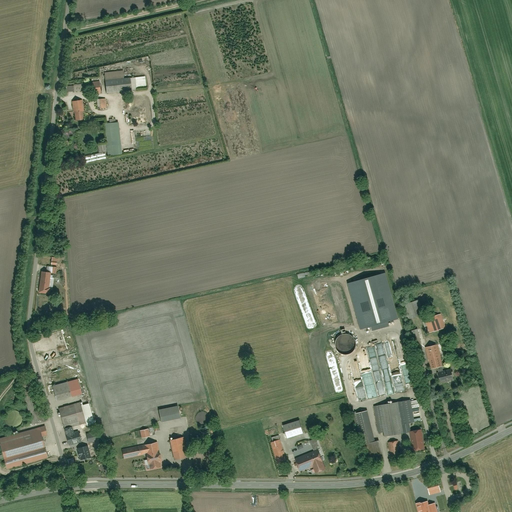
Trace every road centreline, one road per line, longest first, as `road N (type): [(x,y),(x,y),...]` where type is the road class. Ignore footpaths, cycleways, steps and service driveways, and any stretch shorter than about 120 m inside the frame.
road 1 (residential): [(68,487),(29,336),(68,0)]
road 2 (tertiary): [(438,464),(329,485),(68,487)]
road 3 (track): [(64,28),(208,0)]
